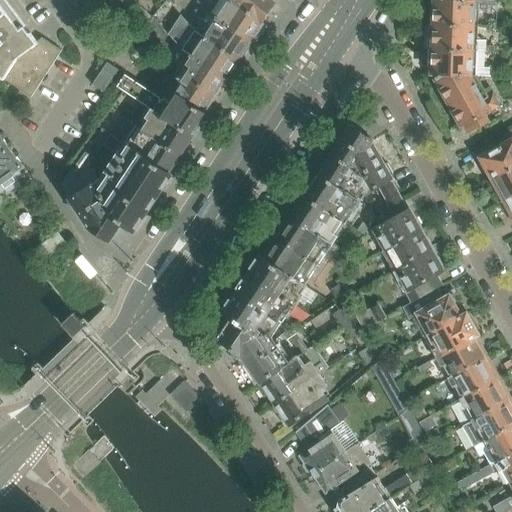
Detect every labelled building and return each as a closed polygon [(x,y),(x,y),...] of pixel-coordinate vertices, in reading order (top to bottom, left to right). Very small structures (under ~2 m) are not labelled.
[(0,0),(0,77),(31,98),(61,51),(42,39),(38,42),(31,32),(30,33),(4,0),(0,0)] [(134,0),(119,0),(129,12),(138,4),(134,0)] [(199,0),(197,3),(202,8),(208,12),(209,10),(215,3),(218,5),(221,0),(199,0)] [(209,10),(208,12),(245,37),(247,35),(251,35),(254,37),(255,36),(264,22),(229,0),(221,0),(218,5),(215,3),(209,10)] [(229,0),(264,22),(269,14),(271,10),(275,5),(270,0),(229,0)] [(496,1),(480,0),(476,0),(435,0),(435,7),(430,7),(430,24),(478,26),(479,11),(485,11),(486,8),(496,8),(496,1)] [(144,29),(153,19),(141,9),(132,18),(144,29)] [(208,12),(195,31),(239,60),(246,49),(247,48),(244,46),(242,42),(245,37),(208,12)] [(181,16),(169,34),(183,49),(183,50),(220,74),(222,72),(226,73),(229,74),(230,74),(239,60),(195,31),(190,26),(181,16)] [(477,43),(478,26),(430,24),(430,28),(427,28),(426,42),(429,43),(429,50),(477,51),(494,53),(494,47),(485,46),(485,43),(477,43)] [(174,75),(182,86),(181,86),(182,87),(183,88),(195,104),(194,104),(195,106),(196,105),(202,114),(202,115),(203,115),(203,116),(203,117),(204,118),(206,115),(204,114),(221,87),(222,86),(218,84),(217,79),(220,75),(220,74),(183,50),(182,51),(177,58),(180,60),(183,62),(174,75)] [(476,68),(477,51),(429,50),(428,67),(433,68),(432,76),(440,76),(477,77),(493,78),(493,69),(476,68)] [(105,95),(120,73),(108,66),(94,88),(105,95)] [(125,75),(117,87),(122,91),(148,108),(156,96),(125,75)] [(488,97),(477,77),(440,76),(437,78),(438,79),(437,80),(452,107),(448,109),(460,129),(466,126),(471,133),(490,122),(486,114),(491,111),(492,113),(501,108),(494,94),(488,97)] [(148,108),(138,124),(182,152),(189,142),(194,135),(195,132),(196,133),(200,127),(204,122),(202,121),(204,118),(203,117),(203,116),(203,115),(202,115),(202,114),(196,105),(195,106),(194,104),(195,104),(183,88),(182,87),(177,94),(170,105),(166,100),(160,101),(160,98),(156,96),(148,108)] [(138,124),(124,145),(168,173),(168,172),(162,168),(164,165),(167,165),(169,165),(172,167),(182,152),(138,124)] [(371,143),(372,141),(352,127),(334,155),(354,168),(371,143)] [(100,129),(87,147),(96,153),(103,144),(109,135),(100,129)] [(0,192),(22,177),(19,171),(24,167),(0,134),(0,192)] [(109,135),(103,144),(118,154),(112,164),(153,191),(156,188),(159,187),(162,189),(171,176),(168,173),(124,145),(109,135)] [(511,141),(477,161),(485,175),(489,173),(493,180),(511,169),(511,141)] [(389,170),(383,159),(381,161),(371,143),(354,168),(374,181),(377,188),(387,206),(398,200),(388,181),(391,180),(387,171),(389,170)] [(87,147),(79,160),(87,166),(95,155),(96,153),(87,147)] [(374,181),(354,168),(334,155),(319,177),(361,204),(368,192),(377,188),(374,181)] [(79,160),(70,172),(79,178),(97,207),(122,223),(121,223),(134,232),(143,217),(144,216),(141,213),(139,210),(140,209),(101,182),(100,181),(96,184),(92,187),(82,173),(87,166),(79,160)] [(111,165),(100,181),(101,182),(140,209),(141,208),(145,209),(148,210),(157,196),(153,193),(153,191),(112,164),(111,165)] [(511,169),(493,180),(497,187),(493,189),(501,203),(511,197),(511,169)] [(70,172),(61,184),(90,227),(89,228),(90,228),(109,241),(118,227),(121,223),(122,223),(97,207),(79,178),(70,172)] [(364,206),(361,204),(319,177),(306,197),(347,225),(355,213),(358,216),(364,206)] [(338,239),(347,225),(306,197),(291,220),(336,250),(342,241),(338,239)] [(511,197),(501,203),(508,217),(511,215),(511,197)] [(420,232),(419,230),(421,228),(415,218),(413,218),(409,211),(405,213),(398,200),(387,206),(380,210),(387,222),(379,227),(380,229),(372,233),(383,253),(420,232)] [(330,258),(336,250),(291,220),(278,239),(320,266),(327,256),(330,258)] [(363,224),(358,231),(364,235),(369,228),(363,224)] [(427,238),(424,239),(420,232),(383,253),(394,273),(432,253),(430,250),(432,249),(427,238)] [(311,279),(320,266),(278,239),(265,259),(311,289),(315,282),(311,279)] [(438,258),(436,260),(432,253),(394,273),(411,304),(417,300),(438,288),(444,285),(438,274),(443,272),(442,270),(443,269),(438,258)] [(262,257),(249,276),(301,310),(302,309),(307,301),(311,304),(318,294),(311,289),(265,259),(262,257)] [(344,275),(338,281),(347,289),(352,283),(344,275)] [(302,309),(301,310),(249,276),(237,294),(283,325),(286,320),(292,324),(296,318),(302,322),(303,320),(305,321),(306,319),(307,318),(308,318),(309,317),(310,317),(311,315),(302,309)] [(330,291),(335,299),(343,293),(338,285),(330,291)] [(453,294),(444,299),(438,288),(417,300),(423,311),(415,315),(426,336),(464,315),(453,294)] [(270,345),(273,341),(283,325),(237,294),(224,313),(236,321),(270,345)] [(378,304),(355,317),(363,331),(386,318),(378,304)] [(342,328),(353,321),(344,307),(333,315),(342,328)] [(80,321),(80,320),(78,320),(73,313),(72,313),(71,313),(71,314),(61,324),(61,325),(68,332),(68,333),(74,339),(86,327),(80,321)] [(317,329),(330,320),(326,313),(312,322),(317,329)] [(478,335),(466,315),(466,314),(464,315),(426,336),(438,358),(473,338),(478,335)] [(273,341),(270,345),(236,321),(222,342),(242,355),(243,355),(261,382),(309,350),(296,330),(292,332),(292,331),(287,334),(286,333),(273,341)] [(362,346),(368,342),(353,321),(342,328),(350,341),(356,337),(362,346)] [(481,347),(477,346),(473,338),(438,358),(450,378),(484,359),(484,357),(485,354),(481,347)] [(317,375),(329,367),(315,346),(309,350),(261,382),(258,384),(266,397),(269,395),(275,404),(318,375),(317,375)] [(371,363),(373,352),(370,346),(359,353),(367,366),(371,363)] [(374,366),(373,370),(380,382),(391,375),(381,359),(374,366)] [(492,368),(489,367),(484,359),(450,378),(456,389),(461,399),(496,380),(495,378),(496,376),(492,368)] [(397,381),(405,376),(395,361),(387,366),(397,381)] [(421,373),(434,367),(431,362),(418,369),(421,373)] [(158,407),(164,401),(170,395),(187,413),(202,399),(185,382),(172,369),(160,381),(146,394),(143,391),(136,398),(154,417),(161,411),(162,411),(158,407)] [(319,390),(325,387),(318,375),(275,404),(281,413),(278,415),(279,416),(286,427),(289,425),(290,426),(310,412),(310,411),(325,400),(319,390)] [(504,389),(501,388),(496,380),(461,399),(473,420),(508,401),(507,399),(508,396),(504,389)] [(403,397),(392,403),(399,415),(409,408),(405,401),(403,397)] [(511,405),(508,401),(473,420),(484,441),(511,425),(511,405)] [(311,474),(312,475),(345,452),(359,443),(344,421),(340,424),(328,406),(296,434),(307,451),(299,457),(303,463),(302,467),(307,473),(311,474)] [(423,409),(413,414),(417,423),(427,417),(423,409)] [(431,417),(420,423),(425,432),(436,426),(431,417)] [(511,425),(484,441),(474,447),(480,456),(484,454),(490,464),(496,461),(511,452),(511,425)] [(423,432),(407,441),(414,452),(428,443),(423,432)] [(359,475),(360,474),(345,452),(312,475),(325,494),(335,487),(341,495),(363,481),(359,475)] [(420,475),(433,467),(424,452),(410,460),(420,475)] [(511,452),(496,461),(490,464),(458,482),(462,490),(500,469),(508,483),(511,480),(511,452)] [(366,511),(389,497),(416,478),(412,471),(384,490),(374,476),(340,500),(338,508),(335,510),(336,511),(366,511)] [(495,511),(503,511),(511,507),(511,480),(508,483),(511,490),(511,495),(493,507),(495,511)] [(398,511),(389,497),(366,511),(398,511)]
